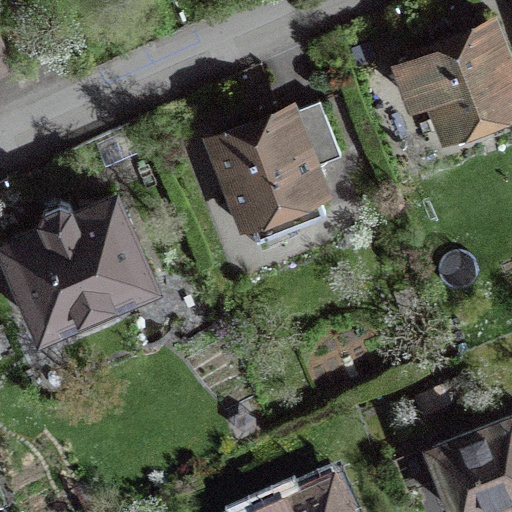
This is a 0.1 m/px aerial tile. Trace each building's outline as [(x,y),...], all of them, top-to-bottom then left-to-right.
[(511,97),(511,75),(491,20),(477,25),(416,49),(445,125),(451,122),(455,134),(482,124),(477,111),(511,97)] [(0,70),(11,66),(0,38),(0,70)] [(340,152),(319,98),(291,109),(290,106),(280,110),(213,136),(243,212),(247,210),(257,236),(325,210),(315,184),(320,182),(313,163),(340,152)] [(45,223),(5,241),(42,326),(81,309),(87,321),(116,308),(110,296),(151,278),(113,194),(75,210),(71,201),(60,198),(45,204),(42,214),(45,223)] [(441,380),(414,392),(423,412),(450,401),(441,380)] [(511,511),(511,414),(432,445),(457,511),(469,511),(485,506),(487,511),(511,511)] [(339,511),(331,492),(285,511),(339,511)]
